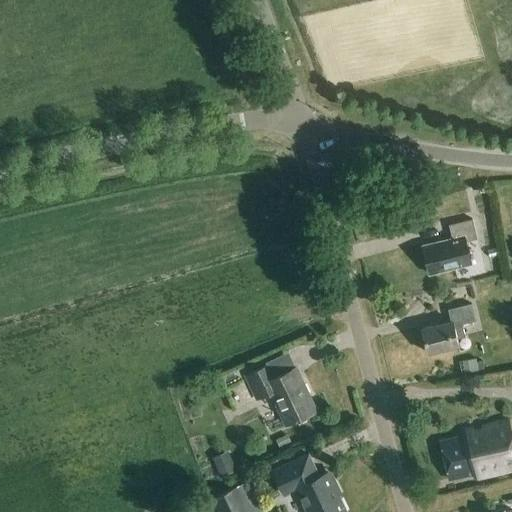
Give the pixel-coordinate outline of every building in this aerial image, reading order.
[(452,240),(422,247),(429,275),(471,265),(473,274),(481,272),(476,252),(469,254),(466,243),(477,240),(472,220),(448,226),(452,240)] [(451,322),(422,329),(427,354),(459,346),(457,339),(465,337),(462,325),(475,322),(471,305),(448,310),(451,322)] [(459,362),(461,375),(478,372),(476,359),(459,362)] [(273,378),(268,366),(245,376),(257,401),(271,394),(286,426),(316,412),(296,368),(273,378)] [(464,437),(440,442),(443,452),(450,481),(473,475),(474,480),(511,470),(511,436),(508,421),(482,427),(483,430),(473,432),(472,429),(463,432),(464,437)] [(236,471),(228,451),(212,458),(220,478),(236,471)] [(319,478),(308,455),(273,472),(285,495),(297,490),(307,511),(345,511),(338,496),(342,494),(332,472),(319,478)] [(212,500),(218,511),(263,511),(249,482),(212,500)]
